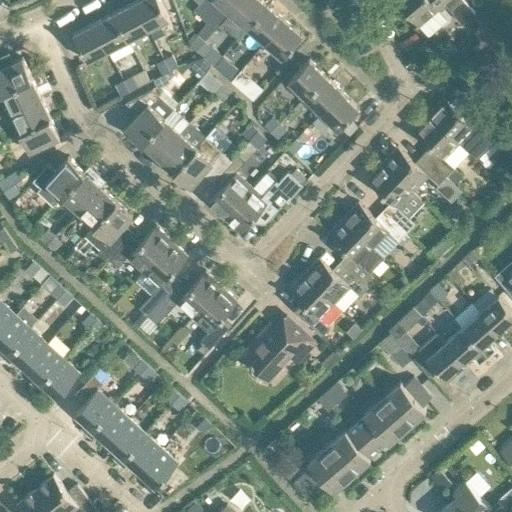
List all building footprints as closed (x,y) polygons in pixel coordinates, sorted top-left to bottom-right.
[(135,0),(134,0),(114,10),(129,37),(149,27),(135,0)] [(161,0),(135,0),(149,27),(169,16),(161,0)] [(218,0),(230,10),(239,0),(218,0)] [(248,25),(268,2),(264,0),(239,0),(230,10),(248,25)] [(476,11),(466,0),(399,0),(419,23),(439,6),(441,8),(447,2),(464,21),(476,11)] [(265,40),(285,17),(268,2),(248,25),(265,40)] [(114,10),(94,21),(108,48),(129,37),(114,10)] [(283,56),(303,33),(285,17),(265,40),(283,56)] [(73,32),(88,59),(108,48),(94,21),(73,32)] [(490,31),(485,35),(486,40),(490,45),(497,38),(490,31)] [(191,44),(198,50),(206,41),(199,35),(191,44)] [(212,46),(206,41),(198,50),(204,55),(212,46)] [(166,56),(172,67),(175,66),(179,64),(173,53),(166,56)] [(23,55),(1,65),(0,62),(0,91),(32,76),(23,55)] [(211,61),(204,55),(188,61),(203,74),(208,69),(211,61)] [(223,55),(215,65),(232,79),(240,69),(223,55)] [(163,73),(165,70),(172,67),(166,56),(157,61),(163,73)] [(289,79),(305,95),(326,73),(310,57),(289,79)] [(172,67),(165,70),(169,78),(172,76),(179,69),(175,66),(172,67)] [(254,98),(263,88),(240,69),(232,79),(254,98)] [(169,78),(165,70),(163,73),(154,77),(158,85),(170,79),(169,78)] [(343,90),(326,73),(305,95),(322,111),(343,90)] [(130,89),(138,85),(132,74),(124,78),(130,89)] [(0,114),(41,95),(32,76),(0,91),(0,114)] [(210,85),(217,91),(225,82),(218,76),(210,85)] [(122,94),(130,89),(124,78),(116,83),(122,94)] [(232,88),(225,82),(217,91),(223,97),(232,88)] [(126,125),(142,141),(174,106),(174,105),(172,108),(158,96),(161,93),(153,86),(126,100),(138,112),(126,125)] [(359,106),(343,90),(322,111),(338,127),(359,106)] [(16,120),(20,129),(50,115),(41,95),(0,114),(0,126),(0,127),(16,120)] [(429,111),(469,150),(476,156),(499,131),(469,103),(461,111),(444,95),(429,111)] [(175,106),(174,106),(142,141),(159,155),(190,120),(183,114),(174,124),(165,116),(175,106)] [(447,159),(439,168),(446,174),(469,150),(429,111),(414,127),(447,159)] [(265,123),(272,129),(281,120),(274,114),(265,123)] [(30,149),(60,135),(50,115),(20,129),(30,149)] [(159,155),(174,169),(206,134),(190,120),(159,155)] [(281,120),(272,129),(278,136),(287,127),(281,120)] [(244,131),(251,137),(259,128),(252,122),(244,131)] [(268,136),(259,128),(251,137),(231,158),(215,175),(224,183),(208,200),(225,216),(253,185),(237,170),(268,136)] [(231,158),(206,134),(174,169),(191,185),(203,171),(212,179),(215,175),(231,158)] [(303,143),(296,137),(287,146),(294,152),(303,143)] [(511,142),(507,138),(501,146),(511,155),(511,142)] [(398,144),(383,160),(413,189),(429,173),(398,144)] [(40,189),(54,202),(63,193),(85,169),(84,169),(68,154),(56,168),(48,161),(33,178),(42,186),(40,189)] [(415,221),(409,215),(424,200),(413,189),(383,160),(368,176),(403,209),(395,218),(407,230),(415,221)] [(101,184),(107,178),(90,163),(84,169),(85,169),(63,193),(79,208),(101,184)] [(296,166),(291,172),(299,178),(304,173),(296,166)] [(261,192),(253,185),(225,216),(241,230),(260,209),(269,217),(287,198),(288,199),(303,182),(299,178),(291,172),(287,168),(278,177),(277,175),(261,192)] [(439,182),(446,174),(439,168),(432,176),(439,182)] [(452,199),(462,187),(447,173),(437,185),(452,199)] [(10,174),(0,180),(0,183),(4,189),(15,182),(10,174)] [(20,189),(15,182),(4,189),(9,197),(20,189)] [(85,233),(117,198),(101,184),(79,208),(95,222),(85,233)] [(108,259),(110,257),(116,250),(129,236),(120,227),(133,213),(117,198),(85,233),(100,247),(98,250),(108,259)] [(407,230),(395,218),(384,207),(376,215),(359,200),(344,215),(375,244),(389,229),(399,238),(407,230)] [(353,254),(345,263),(368,285),(376,277),(359,260),(375,244),(344,215),(329,232),(353,254)] [(172,238),(156,223),(127,254),(144,269),(172,238)] [(0,234),(4,240),(11,235),(4,225),(0,227),(0,234)] [(40,237),(47,243),(56,233),(49,227),(40,237)] [(47,243),(53,249),(62,239),(56,233),(47,243)] [(18,246),(11,235),(4,240),(11,251),(18,246)] [(144,309),(149,314),(182,278),(173,270),(188,253),(172,238),(144,269),(136,278),(152,293),(141,306),(144,309)] [(469,263),(479,254),(473,248),(463,257),(469,263)] [(125,258),(116,250),(110,257),(119,265),(125,258)] [(320,255),(305,270),(336,300),(350,284),(360,294),(368,285),(345,263),(337,271),(320,255)] [(41,264),(34,258),(25,268),(32,274),(41,264)] [(81,274),(88,280),(97,271),(90,265),(81,274)] [(182,278),(149,314),(158,322),(178,300),(194,315),(222,284),(206,269),(190,286),(182,278)] [(320,316),(336,300),(305,270),(289,287),(302,299),(294,307),(322,334),(330,325),(320,316)] [(58,297),(66,288),(60,282),(51,291),(58,297)] [(222,284),(194,315),(210,330),(238,298),(222,284)] [(388,287),(380,296),(387,303),(395,294),(388,287)] [(73,294),(66,288),(58,297),(64,303),(73,294)] [(431,288),(414,304),(423,314),(440,297),(431,288)] [(500,331),(511,320),(511,307),(499,292),(480,308),(500,331)] [(0,327),(15,311),(0,297),(0,327)] [(423,314),(414,304),(399,318),(409,327),(423,314)] [(499,332),(500,331),(480,308),(462,324),(488,354),(497,346),(489,337),(498,330),(499,332)] [(144,309),(133,321),(138,326),(149,314),(144,309)] [(0,349),(0,352),(4,356),(31,326),(15,311),(0,327),(0,340),(5,345),(0,349)] [(98,317),(92,311),(83,320),(89,326),(98,317)] [(302,353),(314,339),(287,314),(271,332),(266,327),(243,352),(251,359),(250,360),(253,363),(254,362),(268,375),(294,347),(302,353)] [(105,323),(98,317),(89,326),(96,332),(105,323)] [(409,327),(399,318),(390,327),(398,337),(408,328),(409,327)] [(488,354),(462,324),(444,339),(464,362),(465,362),(463,360),(472,352),(479,361),(488,354)] [(15,354),(26,364),(48,341),(31,326),(4,356),(9,361),(15,354)] [(380,339),(392,353),(402,344),(403,343),(398,337),(390,327),(389,328),(391,330),(380,339)] [(424,353),(446,378),(464,362),(444,339),(437,331),(422,345),(408,328),(398,337),(403,343),(402,344),(419,363),(420,362),(417,359),(424,353)] [(200,339),(209,348),(216,340),(207,332),(200,339)] [(31,380),(36,385),(64,355),(48,341),(26,364),(37,374),(31,380)] [(80,370),(64,355),(36,385),(41,390),(47,383),(58,394),(80,370)] [(149,363),(142,357),(133,366),(140,372),(149,363)] [(155,369),(149,363),(140,372),(147,378),(155,369)] [(81,426),(86,431),(114,401),(98,387),(104,381),(94,372),(75,393),(84,401),(76,410),(87,420),(81,426)] [(401,378),(378,398),(403,427),(426,407),(423,403),(432,395),(414,374),(405,382),(401,378)] [(172,402),(181,392),(174,386),(165,396),(172,402)] [(187,398),(181,392),(172,402),(178,408),(187,398)] [(389,440),(403,427),(378,398),(364,411),(366,412),(356,420),(378,446),(388,438),(389,440)] [(98,429),(108,439),(130,415),(114,401),(86,431),(92,436),(98,429)] [(113,455),(119,460),(146,430),(130,415),(108,439),(119,449),(113,455)] [(204,431),(213,422),(206,416),(197,425),(204,431)] [(346,427),(332,439),(357,468),(371,456),(369,454),(378,446),(356,420),(347,428),(346,427)] [(130,459),(141,469),(162,445),(146,430),(119,460),(124,465),(130,459)] [(334,488),(357,468),(332,439),(309,459),(312,463),(303,471),(321,492),(330,484),(334,488)] [(511,439),(502,448),(511,458),(511,439)] [(178,460),(162,445),(141,469),(151,478),(145,484),(151,490),(178,460)] [(288,452),(278,461),(289,475),(300,466),(288,452)] [(67,511),(79,503),(85,511),(91,511),(98,507),(78,482),(68,489),(54,471),(36,486),(57,511),(67,511)] [(501,502),(494,508),(466,477),(453,489),(458,494),(437,511),(505,511),(508,510),(501,502)] [(57,511),(36,486),(18,500),(28,511),(57,511)] [(196,500),(186,510),(188,511),(199,511),(204,508),(196,500)] [(237,511),(227,502),(217,511),(237,511)]
